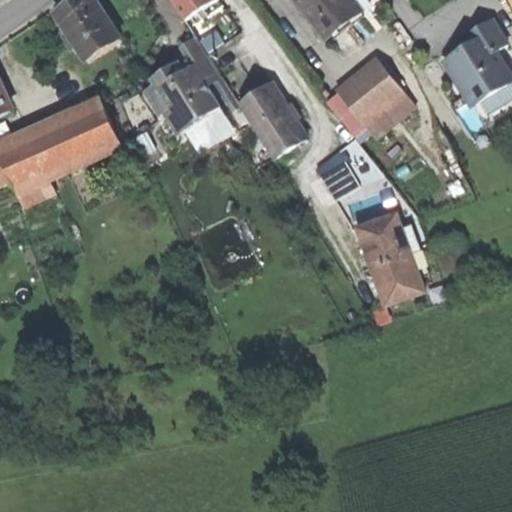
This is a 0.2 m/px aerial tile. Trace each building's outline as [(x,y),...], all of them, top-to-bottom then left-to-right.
[(89,63),(123,41),(95,0),(78,0),(74,3),(57,14),(71,35),(79,47),(89,63)] [(174,0),(188,21),(222,0),(174,0)] [(299,0),(329,37),(363,10),(354,0),(299,0)] [(480,117),(511,97),(511,74),(499,53),(510,46),(495,20),(470,36),(477,48),(464,55),(463,52),(455,57),(447,61),(460,83),(466,80),(481,105),(475,109),(480,117)] [(201,42),(209,55),(227,44),(219,31),(201,42)] [(73,51),(79,47),(71,35),(65,39),(73,51)] [(184,48),(187,54),(201,45),(197,39),(184,48)] [(206,121),(223,110),(213,94),(205,82),(219,73),(201,45),(187,54),(191,59),(174,70),(156,82),(162,92),(151,99),(163,116),(167,114),(173,110),(185,127),(202,116),(206,121)] [(366,125),(406,93),(382,62),(342,93),(366,125)] [(227,85),(219,73),(205,82),(213,94),(227,85)] [(0,119),(15,113),(0,80),(0,119)] [(460,83),(475,109),(481,105),(466,80),(460,83)] [(278,161),(312,140),(296,114),(279,87),(261,98),(265,103),(247,113),(278,161)] [(356,133),(366,125),(342,93),(331,102),(356,133)] [(413,102),(406,93),(366,125),(373,133),(413,102)] [(245,109),(247,113),(265,103),(261,98),(245,109)] [(126,149),(105,104),(1,151),(17,185),(27,208),(58,194),(60,193),(54,181),(126,149)] [(182,137),(206,121),(202,116),(185,127),(173,110),(167,114),(182,137)] [(0,184),(10,180),(1,157),(0,157),(0,184)] [(340,203),(365,187),(348,161),(324,177),(340,203)] [(374,268),(412,255),(404,230),(399,216),(360,230),(368,250),(374,268)] [(404,230),(412,255),(422,251),(413,227),(404,230)] [(422,251),(412,255),(421,279),(430,276),(422,251)] [(421,279),(412,255),(374,268),(381,288),(388,307),(427,294),(421,279)]
